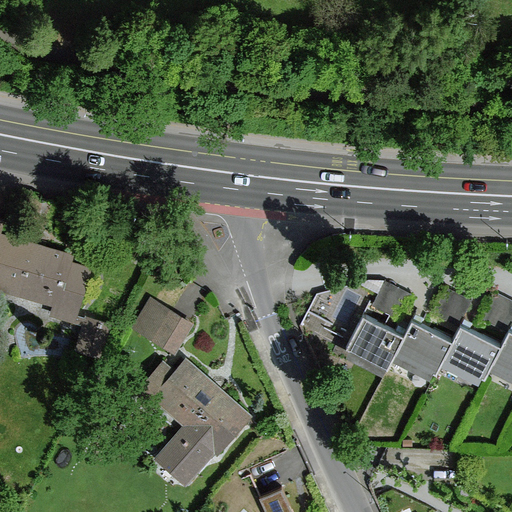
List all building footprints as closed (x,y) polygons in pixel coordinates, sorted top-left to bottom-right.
[(89,271),(70,265),(71,257),(0,236),(0,292),(2,287),(57,304),(54,315),(75,321),(89,271)] [(399,317),(411,293),(384,279),(372,303),(399,317)] [(459,322),(472,298),(445,285),(433,309),(459,322)] [(508,328),(511,320),(511,299),(494,290),(482,314),(508,328)] [(157,339),(173,312),(151,299),(136,326),(157,339)] [(173,312),(157,339),(176,351),(192,323),(173,312)] [(396,353),(405,334),(364,313),(348,347),(389,368),(396,353)] [(113,324),(88,316),(78,350),(103,357),(113,324)] [(412,319),(405,334),(396,353),(438,373),(445,357),(454,339),(412,319)] [(461,324),(454,339),(445,357),(487,378),(494,362),(503,344),(461,324)] [(511,329),(510,328),(503,344),(494,362),(511,371),(511,329)] [(250,416),(186,361),(175,373),(164,364),(148,382),(164,396),(161,400),(190,425),(160,459),(186,482),(216,448),(219,451),(250,416)] [(295,511),(283,486),(260,497),(267,511),(295,511)]
